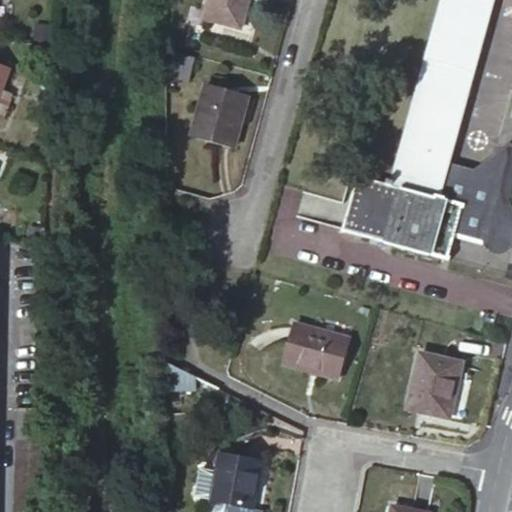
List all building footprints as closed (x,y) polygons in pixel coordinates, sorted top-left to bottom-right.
[(207,0),(204,14),(240,25),(247,0),(207,0)] [(488,0),(440,0),(391,184),(356,174),(340,230),(449,259),(456,235),(464,204),(436,196),(445,163),(488,0)] [(0,94),(4,86),(11,65),(0,60),(0,94)] [(246,94),(206,83),(191,135),(232,146),(246,94)] [(13,90),(4,86),(0,94),(0,110),(5,112),(13,90)] [(464,204),(456,235),(483,242),(483,245),(483,247),(484,249),(485,251),(486,252),(488,253),(491,255),(494,256),(497,257),(500,256),(504,254),(507,253),(509,249),(511,246),(511,241),(511,210),(506,200),(511,195),(511,146),(508,145),(472,171),(445,163),(436,196),(464,204)] [(293,310),(282,353),(335,367),(347,325),(293,310)] [(414,352),(402,407),(447,416),(457,361),(414,352)] [(164,369),(160,389),(193,395),(197,376),(164,369)] [(40,487),(40,403),(16,404),(14,487),(30,487),(40,487)] [(258,462),(220,455),(211,500),(250,507),(258,462)] [(198,472),(197,499),(211,499),(212,473),(198,472)] [(29,511),(30,487),(14,487),(13,511),(29,511)] [(39,511),(40,487),(30,487),(29,511),(39,511)]
